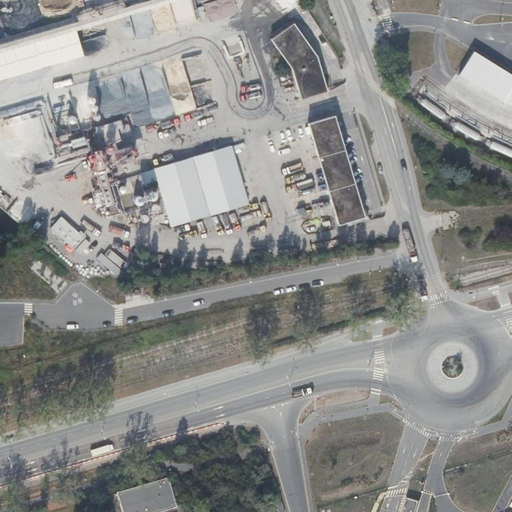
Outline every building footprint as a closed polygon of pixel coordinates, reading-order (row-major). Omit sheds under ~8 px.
[(0,67),(48,53),(44,38),(170,0),(142,0),(74,21),(72,15),(0,36),(0,67)] [(292,18),(269,35),(292,66),(301,96),(327,89),(317,54),(292,18)] [(511,73),(474,49),(459,72),(503,101),(511,104),(511,73)] [(93,127),(98,144),(127,136),(125,128),(180,112),(167,70),(117,85),(121,100),(51,121),(56,138),(93,127)] [(255,96),(236,102),(237,105),(256,100),(255,96)] [(331,114),(309,120),(340,222),(362,216),(331,114)] [(216,233),(255,221),(232,144),(157,167),(174,223),(210,213),(216,233)] [(112,182),(94,188),(97,198),(101,197),(107,214),(120,210),(112,182)] [(138,183),(119,189),(125,210),(144,204),(138,183)] [(138,209),(143,222),(148,221),(144,207),(138,209)] [(60,215),(48,228),(72,249),(83,237),(60,215)] [(117,491),(122,511),(156,511),(177,506),(168,476),(117,491)] [(414,511),(418,501),(405,497),(400,511),(414,511)] [(282,501),(276,503),(278,511),(282,511),(285,511),(282,501)]
